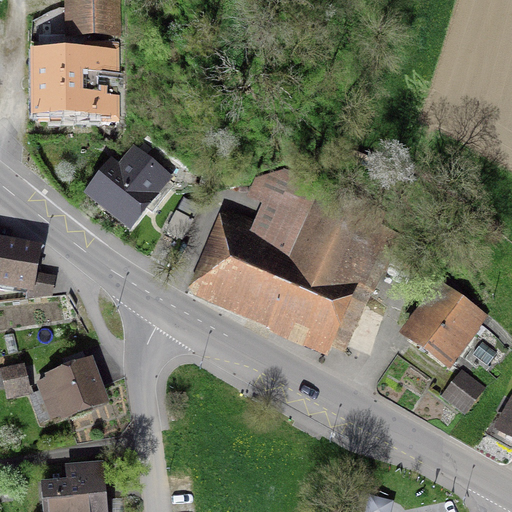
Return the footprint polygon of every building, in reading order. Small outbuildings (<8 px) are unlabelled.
[(119,35),(118,0),(70,0),(71,36),(119,35)] [(80,54),(37,55),(37,116),(113,114),(111,45),(80,46),(80,54)] [(89,197),(92,193),(129,223),(138,212),(142,207),(148,212),(169,186),(162,181),(164,179),(132,154),(118,171),(112,166),(88,197),(89,197)] [(276,247),(231,228),(206,289),(332,344),(343,349),(367,292),(390,237),(374,231),(378,220),(315,194),(314,197),(277,181),(251,180),(252,196),(269,198),(292,207),(276,247)] [(165,233),(180,241),(190,223),(175,215),(165,233)] [(8,247),(0,245),(0,284),(27,289),(25,301),(49,298),(52,280),(30,276),(34,252),(8,247)] [(441,293),(407,340),(449,369),(472,338),(480,327),(485,330),(494,318),(499,322),(505,314),(487,300),(483,305),(436,270),(426,282),(441,293)] [(495,355),(480,344),(471,357),(486,367),(495,355)] [(94,370),(89,372),(86,366),(37,385),(51,421),(100,402),(95,390),(92,380),(97,378),(94,370)] [(0,372),(6,397),(27,392),(27,391),(21,368),(0,372)] [(462,413),(480,390),(461,375),(443,398),(462,413)] [(511,406),(498,431),(511,439),(511,406)] [(104,511),(101,483),(97,483),(66,486),(41,488),(43,511),(104,511)]
